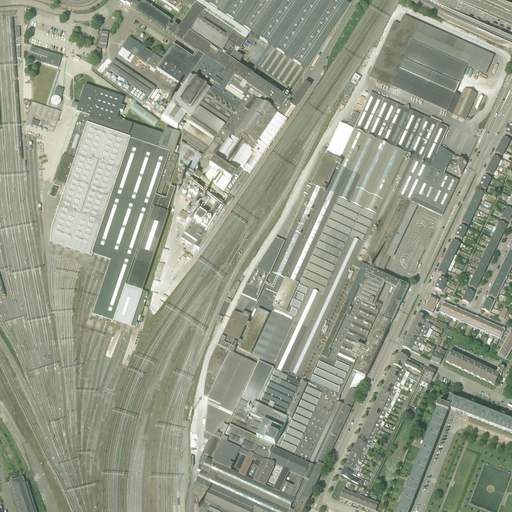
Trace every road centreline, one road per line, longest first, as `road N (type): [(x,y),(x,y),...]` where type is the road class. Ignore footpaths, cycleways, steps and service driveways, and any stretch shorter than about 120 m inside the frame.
road 1 (residential): [(318,499),(390,346)]
road 2 (residential): [(423,290),(492,146)]
road 3 (residential): [(485,143),(417,287)]
